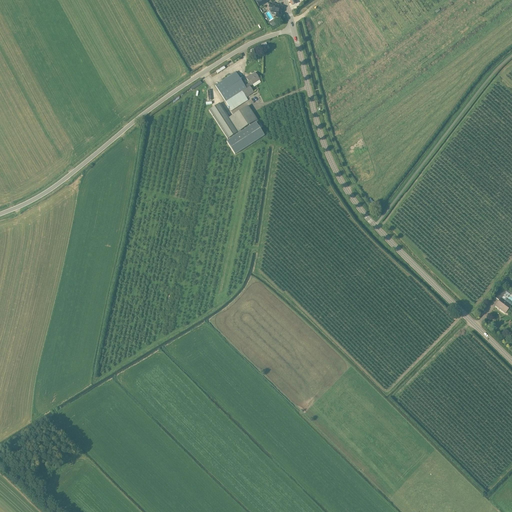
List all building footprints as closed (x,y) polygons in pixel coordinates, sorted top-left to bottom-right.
[(282,11),(283,7),(274,5),(272,4),(271,8),(273,8),(278,10),(277,13),(276,13),(275,17),(281,19),(282,14),(281,14),(282,11)] [(215,86),(226,102),(232,111),(248,100),(246,97),(254,92),(250,86),(260,80),(255,73),(250,76),(246,78),(249,83),(245,86),(236,72),(215,86)] [(190,89),(202,85),(200,81),(188,85),(190,89)] [(228,139),(238,132),(239,134),(227,142),(235,155),(264,135),(256,123),(244,131),(243,129),(252,123),(253,125),(258,121),(248,106),(229,118),(220,103),(209,110),(228,139)] [(495,306),(505,313),(511,305),(511,306),(511,294),(503,287),(502,290),(501,290),(495,298),(499,301),(495,306)]
